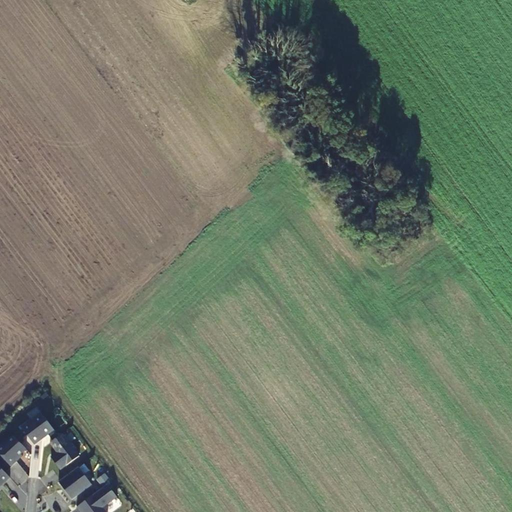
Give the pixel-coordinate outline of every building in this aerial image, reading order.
[(54,430),(41,413),(21,428),(34,445),(54,430)] [(79,456),(62,434),(50,443),(57,453),(51,457),(60,470),(79,456)] [(26,449),(13,436),(3,446),(1,444),(0,444),(0,455),(11,467),(23,456),(21,454),(26,449)] [(0,486),(10,478),(0,467),(0,486)] [(92,484),(78,467),(71,472),(59,482),(71,499),(92,484)] [(117,497),(107,484),(90,497),(76,508),(79,511),(105,511),(102,508),(117,497)]
